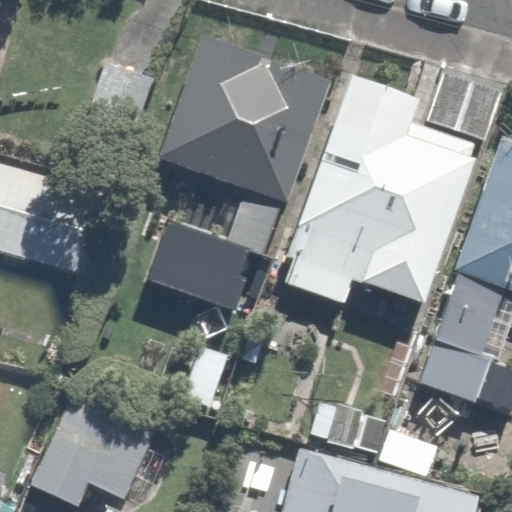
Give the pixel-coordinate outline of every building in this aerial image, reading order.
[(235,188),(214,242),(235,250),(263,261),(337,65),(201,13),(148,155),(235,188)] [(134,141),(149,73),(80,58),(64,125),(106,135),(115,137),(134,141)] [(411,92),(337,65),(263,261),(259,271),(339,301),(350,272),(410,295),(468,141),(402,116),(411,92)] [(511,132),(493,125),(396,383),(469,411),(511,296),(511,132)] [(0,257),(79,276),(98,192),(51,182),(0,169),(0,257)] [(214,242),(144,216),(119,281),(211,315),(235,250),(214,242)] [(229,355),(188,340),(167,399),(209,414),(229,355)] [(156,419),(72,384),(28,487),(75,507),(85,483),(122,499),(156,419)] [(472,511),(476,499),(294,452),(278,511),(472,511)]
